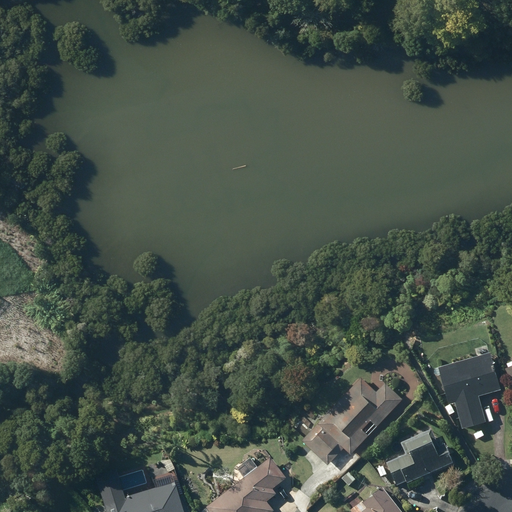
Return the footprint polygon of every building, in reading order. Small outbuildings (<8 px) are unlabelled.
[(480,395),(501,389),(491,351),(440,365),(450,403),(456,401),(463,426),(486,419),(480,395)] [(511,358),(504,362),(506,366),(502,368),(511,389),(511,358)] [(358,376),(298,438),(325,464),(341,447),(347,453),(400,398),(382,380),(373,390),(358,376)] [(451,403),(447,406),(452,413),(456,410),(451,403)] [(398,443),(403,455),(385,463),(395,485),(404,481),(405,484),(451,463),(442,444),(436,447),(428,429),(398,443)] [(275,495),(270,489),(284,479),(268,458),(255,468),(247,458),(234,468),(242,478),(204,507),(207,511),(271,511),(272,511),(265,502),(275,495)] [(381,466),(375,469),(379,477),(384,474),(381,466)] [(113,470),(92,476),(103,511),(180,511),(172,486),(170,487),(169,483),(122,498),(113,470)] [(346,472),(340,478),(346,486),(353,480),(346,472)] [(348,511),(398,511),(379,488),(361,502),(360,501),(348,511)]
